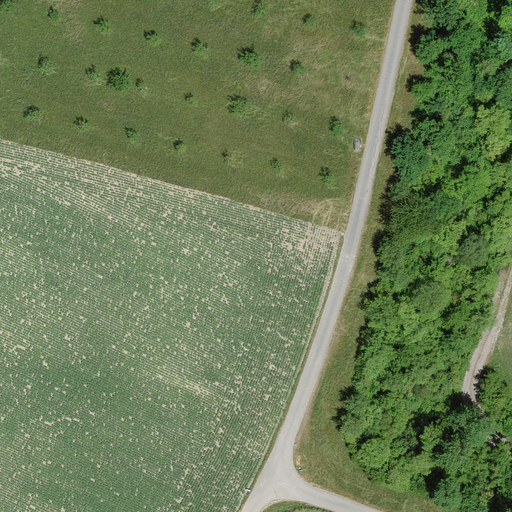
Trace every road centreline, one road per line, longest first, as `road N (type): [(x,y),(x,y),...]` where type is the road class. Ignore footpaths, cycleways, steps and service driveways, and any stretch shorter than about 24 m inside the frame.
road 1 (unclassified): [(256,511),(360,214),(407,0)]
road 2 (track): [(511,448),(479,420),(471,395),(493,313)]
